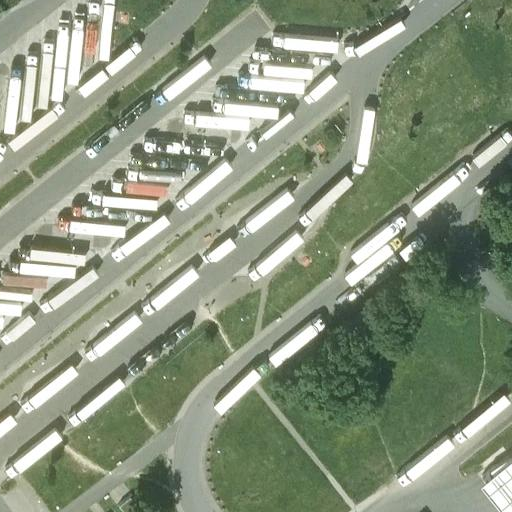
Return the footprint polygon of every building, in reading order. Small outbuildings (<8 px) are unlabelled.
[(306,135),(344,100),(337,92),(299,128),(306,135)] [(218,242),(172,269),(178,279),(224,251),(218,242)] [(416,421),(345,479),(361,499),(433,441),(416,421)] [(392,499),(433,464),(425,454),(384,490),(392,499)] [(497,503),(504,511),(511,511),(511,458),(510,456),(479,481),(497,503)]
